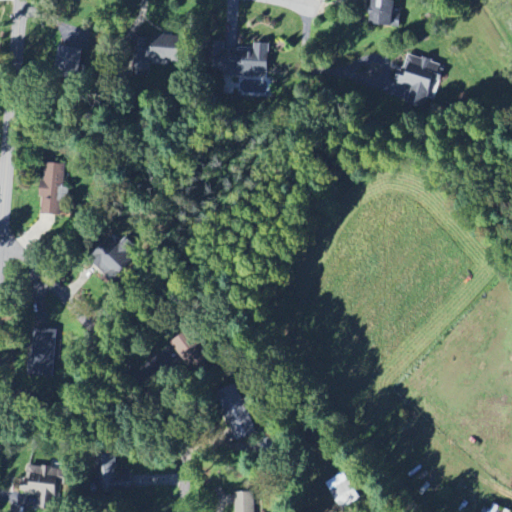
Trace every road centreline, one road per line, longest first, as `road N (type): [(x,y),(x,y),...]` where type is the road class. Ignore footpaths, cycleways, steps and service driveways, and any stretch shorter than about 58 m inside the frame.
road 1 (residential): [(4,242),(189,434),(181,511)]
road 2 (residential): [(0,274),(24,0)]
